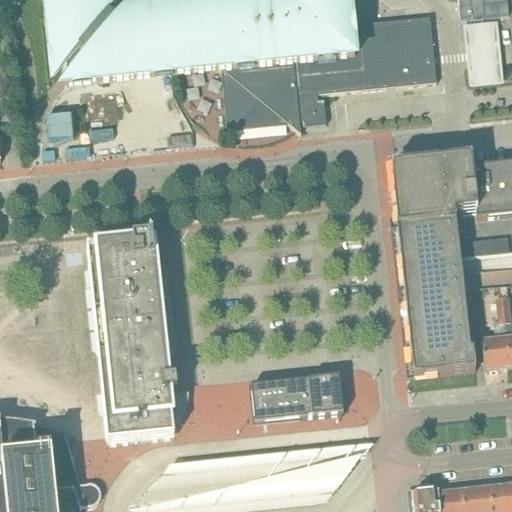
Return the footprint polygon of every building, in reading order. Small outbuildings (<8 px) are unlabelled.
[(421,24),(421,22),(370,27),(369,24),(370,24),(355,17),(344,9),(344,0),(44,0),(50,55),(53,86),(59,79),(68,67),(76,73),(60,92),(221,76),(227,133),(287,127),(300,138),(299,126),(302,126),(302,130),(325,127),(323,104),(317,105),(317,98),(436,86),(429,23),(421,24)] [(447,0),(449,11),(473,9),(474,21),(510,17),(508,0),(447,0)] [(496,48),(497,47),(495,27),(465,30),(467,50),(468,50),(496,47),(496,48)] [(470,67),(469,67),(471,87),(500,84),(498,64),(497,64),(470,67)] [(390,170),(391,180),(397,229),(390,230),(389,221),(388,221),(405,382),(475,374),(462,276),(511,270),(511,269),(462,276),(460,261),(511,255),(511,254),(506,255),(505,242),(459,248),(456,218),(475,216),(476,222),(511,218),(511,166),(472,171),(470,161),(410,167),(400,165),(399,169),(390,170)] [(175,355),(177,346),(168,264),(166,264),(166,266),(154,267),(152,241),(131,243),(132,248),(86,253),(105,439),(106,449),(173,441),(172,432),(177,433),(183,420),(187,407),(188,393),(186,393),(186,395),(176,396),(175,385),(167,385),(165,369),(165,368),(171,362),(175,355)] [(497,315),(509,314),(507,301),(495,302),(497,315)] [(510,327),(509,314),(497,315),(498,328),(510,327)] [(508,370),(505,340),(481,343),(484,373),(508,370)] [(254,426),(342,417),(339,380),(250,389),(254,426)] [(79,511),(89,511),(91,510),(93,510),(95,509),(96,508),(97,506),(98,505),(99,503),(99,501),(99,499),(99,497),(99,496),(98,494),(97,492),(95,491),(94,490),(92,489),(90,489),(89,488),(79,489),(66,443),(65,441),(67,441),(67,439),(58,435),(46,431),(35,428),(23,426),(16,425),(9,425),(2,425),(0,424),(0,511),(55,511),(54,493),(73,491),(79,511)] [(163,478),(140,511),(326,511),(373,456),(221,472),(163,478)] [(511,511),(511,487),(489,490),(491,511),(511,511)] [(491,511),(489,490),(460,493),(462,511),(491,511)] [(462,511),(460,493),(438,496),(437,496),(438,511),(462,511)] [(438,511),(437,496),(438,496),(438,494),(410,497),(411,511),(438,511)]
